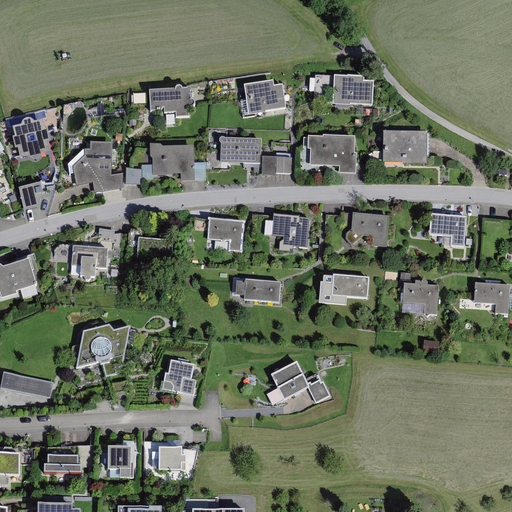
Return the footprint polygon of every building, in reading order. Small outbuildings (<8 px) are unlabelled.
[(363,79),(334,79),(335,109),(353,108),(353,110),(371,110),(371,84),(363,84),(363,79)] [(272,83),(245,88),(250,116),(285,110),(281,87),(273,89),(272,83)] [(174,92),(149,92),(149,113),(157,113),(161,108),(164,108),(165,115),(176,113),(177,119),(189,118),(190,108),(195,105),(192,101),(191,90),(182,90),(178,89),(174,92)] [(145,94),(132,95),(133,105),(146,104),(145,94)] [(43,122),(14,129),(21,159),(50,152),(43,122)] [(428,135),(383,135),(383,164),(428,164),(428,135)] [(323,142),(306,141),(306,151),(313,151),(313,167),(330,168),(330,166),(339,166),(339,175),(356,176),(357,155),(354,155),(354,139),(323,138),(323,142)] [(261,141),(221,141),(220,165),(261,166),(261,141)] [(75,170),(78,188),(95,184),(97,194),(123,191),(122,175),(111,176),(113,145),(86,146),(86,160),(75,170)] [(160,147),(150,148),(151,155),(153,157),(154,176),(181,175),(181,182),(196,182),(194,148),(163,149),(160,147)] [(277,161),(264,160),(263,175),(277,175),(277,161)] [(290,161),(277,161),(277,175),(290,175),(290,161)] [(142,172),(126,171),(126,186),(142,186),(142,172)] [(17,192),(23,213),(38,209),(42,195),(40,185),(17,192)] [(310,249),(312,218),(273,216),(272,222),(264,221),(263,236),(286,237),(281,244),(281,253),(296,254),(296,249),(310,249)] [(372,248),(387,250),(389,220),(353,217),(353,221),(352,232),(348,235),(347,239),(350,246),(362,239),(372,239),(372,248)] [(466,221),(433,218),(431,235),(452,237),(451,247),(463,248),(466,221)] [(352,232),(353,221),(328,219),(327,230),(352,232)] [(511,221),(483,221),(482,237),(511,237),(511,221)] [(245,225),(210,222),(208,241),(229,243),(228,253),(242,255),(245,225)] [(172,263),(174,243),(143,240),(144,229),(131,228),(128,258),(172,263)] [(54,252),(53,265),(82,268),(81,279),(96,280),(97,271),(107,272),(109,250),(63,246),(54,252)] [(37,285),(28,260),(2,268),(0,267),(0,290),(2,296),(37,285)] [(367,298),(369,279),(338,277),(338,282),(329,281),(327,294),(367,298)] [(418,287),(403,287),(402,305),(425,307),(424,315),(437,316),(438,289),(429,288),(429,284),(425,281),(419,283),(418,287)] [(278,304),(280,285),(249,282),(249,288),(240,287),(238,300),(278,304)] [(497,315),(509,315),(511,287),(475,284),(474,302),(497,304),(497,315)] [(83,335),(77,368),(102,363),(107,378),(117,375),(115,370),(124,368),(130,328),(115,332),(110,327),(83,335)] [(426,340),(424,351),(439,353),(441,343),(426,340)] [(277,389),(267,394),(273,407),(311,388),(298,363),(270,377),(277,389)] [(193,368),(171,364),(169,376),(165,376),(164,383),(171,384),(174,387),(173,392),(193,395),(194,384),(190,384),(193,368)] [(54,384),(4,375),(1,390),(51,399),(54,384)] [(321,382),(311,386),(312,388),(309,390),(317,404),(331,397),(324,382),(322,383),(321,382)] [(179,450),(152,451),(152,473),(186,473),(186,457),(179,457),(179,450)] [(131,451),(110,452),(111,471),(128,470),(128,481),(133,481),(131,451)] [(20,453),(0,452),(0,491),(7,492),(7,480),(20,480),(20,453)] [(82,459),(44,458),(44,475),(81,475),(82,459)]
